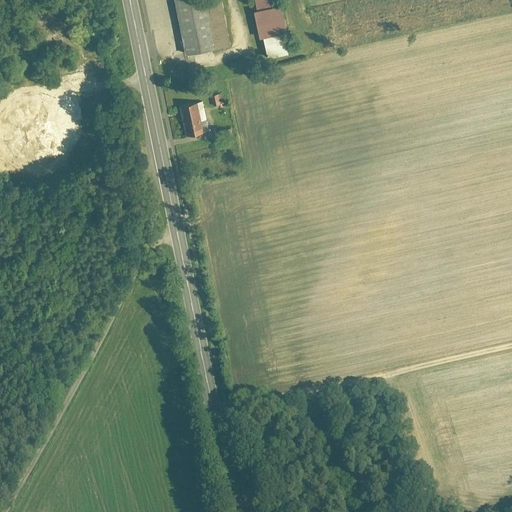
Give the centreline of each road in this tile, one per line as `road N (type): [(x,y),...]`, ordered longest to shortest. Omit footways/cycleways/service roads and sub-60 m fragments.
road 1 (primary): [(236,511),(128,0)]
road 2 (track): [(177,235),(145,253),(4,511)]
road 3 (track): [(211,402),(511,347)]
